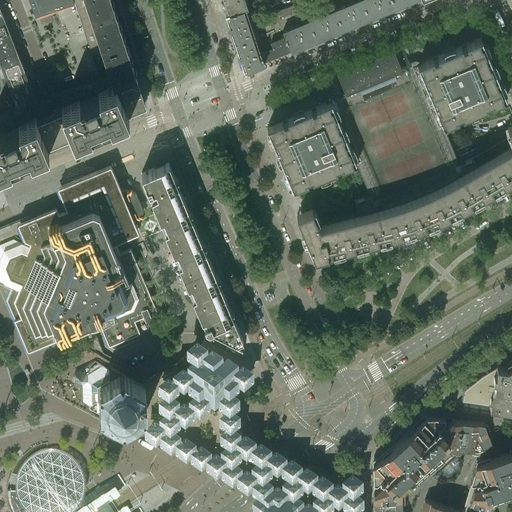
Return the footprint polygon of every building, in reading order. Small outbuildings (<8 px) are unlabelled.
[(115,17),(113,11),(114,9),(115,9),(111,0),(31,0),(35,11),(36,10),(67,0),(92,0),(105,39),(89,45),(91,53),(106,49),(109,61),(129,55),(118,19),(117,19),(115,17)] [(105,39),(92,0),(74,0),(89,45),(105,39)] [(223,0),(227,10),(225,10),(226,13),(246,7),(245,5),(262,0),(223,0)] [(331,0),(305,0),(301,1),(317,38),(343,27),(331,0)] [(361,0),(331,0),(343,27),(369,16),(361,0)] [(392,0),(361,0),(369,16),(395,5),(392,0)] [(317,38),(301,1),(275,11),(278,18),(282,29),(284,34),(291,49),(303,43),(317,38)] [(255,34),(250,20),(247,11),(246,7),(226,13),(227,18),(230,25),(229,25),(230,28),(235,41),(255,34)] [(275,11),(267,14),(270,21),(278,18),(275,11)] [(284,34),(282,29),(278,18),(270,21),(267,14),(261,16),(250,20),(255,34),(260,51),(263,60),(291,49),(284,34)] [(6,22),(0,24),(0,35),(9,32),(6,22)] [(9,32),(0,35),(0,46),(13,41),(9,32)] [(260,51),(255,34),(235,41),(239,53),(238,53),(239,57),(240,56),(244,69),(263,61),(263,60),(260,51)] [(480,37),(422,62),(417,64),(442,125),(443,125),(458,118),(457,116),(461,114),(462,117),(506,98),(480,37)] [(13,41),(0,46),(0,57),(17,51),(13,41)] [(106,49),(91,53),(95,65),(106,62),(109,61),(106,49)] [(456,156),(444,128),(443,125),(442,125),(417,64),(422,62),(415,59),(405,63),(406,65),(401,67),(393,49),(336,72),(344,91),(339,93),(338,91),(328,95),(325,102),(330,100),(356,161),(355,161),(369,194),(355,200),(360,213),(375,209),(377,213),(389,209),(400,205),(411,202),(422,197),(432,193),(443,188),(453,182),(464,176),(463,173),(461,168),(467,166),(473,164),(473,163),(475,162),(473,157),(471,158),(465,160),(465,161),(459,163),(456,156)] [(17,51),(0,57),(0,62),(2,67),(20,60),(17,51)] [(20,60),(2,67),(5,77),(24,69),(20,60)] [(24,69),(5,77),(9,86),(28,79),(24,69)] [(0,131),(0,170),(57,146),(147,109),(133,76),(69,103),(0,131)] [(28,79),(9,86),(13,95),(31,88),(28,79)] [(31,88),(13,95),(17,105),(35,98),(31,88)] [(356,161),(330,100),(325,102),(267,127),(292,187),(329,172),(336,169),(335,167),(340,165),(341,167),(355,161),(356,161)] [(384,239),(396,236),(408,232),(420,228),(433,222),(443,218),(455,212),(465,207),(478,200),(511,179),(511,123),(507,126),(509,132),(511,138),(511,143),(463,173),(464,176),(453,182),(443,188),(432,193),(422,197),(411,202),(400,205),(389,209),(377,213),(375,209),(360,213),(349,216),(318,224),(311,208),(296,214),(314,257),(384,239)] [(194,222),(190,212),(183,197),(168,161),(141,172),(163,224),(169,221),(173,230),(177,240),(173,242),(199,304),(203,303),(205,307),(209,318),(203,320),(205,324),(207,323),(208,326),(209,326),(216,330),(241,343),(243,339),(237,325),(237,324),(236,324),(233,315),(226,298),(224,294),(211,263),(209,258),(198,231),(194,222)] [(156,308),(133,252),(131,247),(129,246),(119,251),(115,241),(138,232),(138,230),(134,222),(139,220),(143,210),(135,192),(132,191),(133,187),(130,179),(127,177),(118,181),(115,174),(111,165),(110,164),(58,186),(58,187),(65,203),(66,207),(59,211),(57,207),(56,207),(18,222),(18,224),(21,232),(5,239),(3,238),(0,237),(0,236),(0,273),(11,279),(20,300),(17,309),(29,337),(36,340),(38,345),(67,332),(69,337),(77,334),(75,329),(95,321),(99,319),(107,339),(114,336),(115,339),(117,340),(148,327),(149,326),(147,320),(152,318),(150,312),(156,310),(156,308)] [(212,336),(216,330),(209,326),(205,335),(202,339),(196,336),(186,342),(186,359),(184,361),(181,357),(146,379),(143,384),(145,384),(146,408),(143,408),(142,411),(143,412),(139,415),(143,420),(144,421),(144,422),(144,434),(155,439),(251,490),(251,492),(252,497),(252,509),(252,511),(363,511),(363,509),(363,504),(362,486),(362,474),(351,468),(341,475),(336,478),(332,475),(321,470),(327,473),(316,467),(302,460),(301,459),(290,453),(286,451),(275,445),(271,443),(273,444),(260,437),(255,435),(244,429),(240,427),(238,387),(253,378),(253,366),(254,365),(248,350),(242,354),(211,338),(212,336)] [(511,353),(482,372),(463,387),(461,398),(489,403),(489,407),(511,410),(511,353)] [(145,384),(143,384),(119,371),(110,366),(108,367),(95,360),(86,366),(74,373),(74,381),(76,382),(75,385),(75,397),(98,409),(122,422),(124,421),(126,423),(139,415),(143,412),(142,411),(143,408),(146,408),(145,384)] [(511,511),(511,436),(497,427),(489,429),(488,426),(488,423),(426,415),(372,464),(373,493),(373,496),(374,511),(511,511)] [(14,483),(15,487),(7,488),(7,496),(9,504),(11,511),(21,511),(26,508),(32,511),(64,511),(67,511),(70,509),(71,508),(76,504),(80,497),(81,493),(82,489),(83,487),(84,484),(84,479),(83,472),(80,465),(76,459),(71,454),(65,450),(58,448),(55,447),(51,446),(46,446),(44,447),(37,449),(30,452),(24,456),(20,462),(16,468),(14,475),(14,483)] [(70,509),(67,511),(72,511),(100,494),(115,485),(122,480),(118,474),(95,488),(80,497),(76,504),(71,508),(70,509)]
